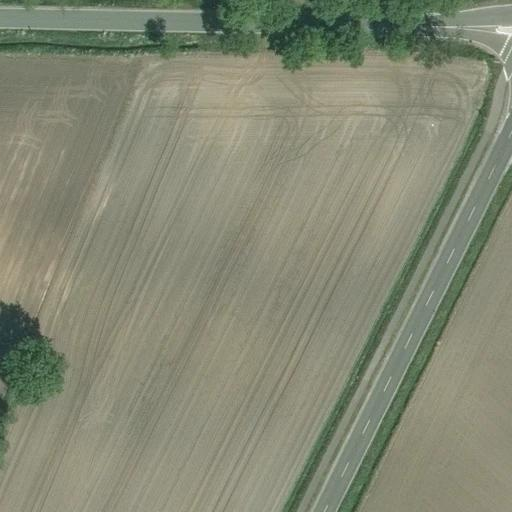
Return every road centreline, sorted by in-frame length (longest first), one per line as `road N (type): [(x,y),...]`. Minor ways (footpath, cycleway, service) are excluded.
road 1 (tertiary): [(511,29),(0,19)]
road 2 (tertiary): [(330,511),(511,140)]
